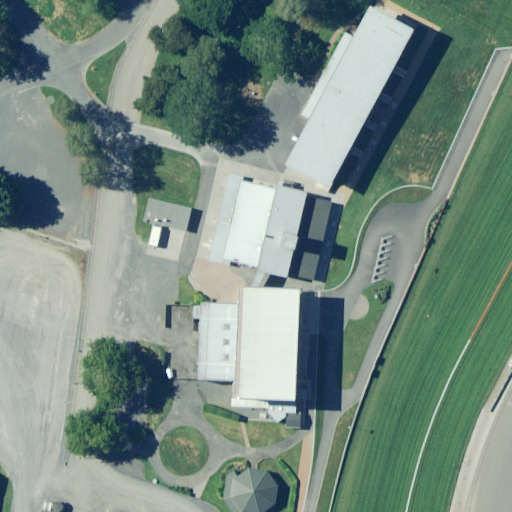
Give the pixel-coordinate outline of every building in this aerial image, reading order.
[(349,10),(264,164),(308,189),(394,35),(349,10)] [(214,177),(194,262),(299,288),(320,203),(214,177)] [(148,198),(142,221),(186,232),(192,209),(148,198)] [(210,384),(209,418),(270,419),(272,297),(182,295),(180,383),(210,384)] [(205,494),(220,511),(250,511),(260,503),(263,485),(249,465),(228,464),(207,475),(205,494)]
